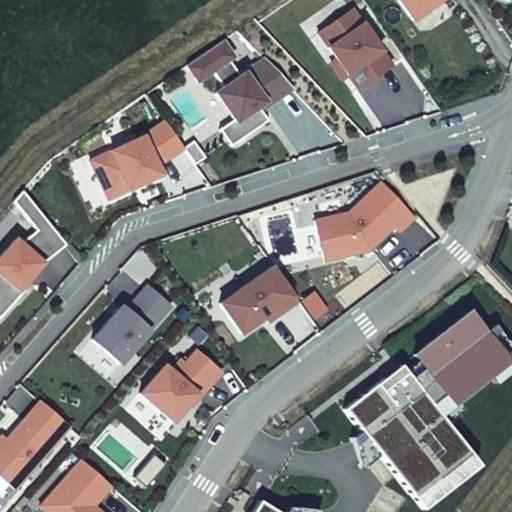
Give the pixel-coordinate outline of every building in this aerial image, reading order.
[(396,0),(411,19),(439,0),(396,0)] [(351,10),(317,34),(336,61),(346,76),(357,91),(391,67),(351,10)] [(233,121),(244,138),(266,122),(257,109),(263,104),(266,108),(293,90),(264,59),(238,75),(228,62),(233,58),(221,41),(185,66),(197,83),(212,73),(222,89),(214,95),(233,121)] [(346,76),(336,61),(331,64),(341,80),(346,76)] [(244,138),(233,121),(218,131),(229,148),(244,138)] [(89,162),(107,200),(160,176),(156,168),(183,150),(164,122),(142,137),(89,162)] [(310,222),(323,261),(345,257),(344,253),(353,251),(354,255),(367,252),(394,227),(399,233),(413,219),(380,184),(344,211),(310,222)] [(0,316),(14,301),(11,298),(19,289),(41,265),(64,246),(19,190),(10,200),(33,229),(18,244),(13,240),(0,254),(0,316)] [(275,310),(279,315),(297,302),(272,267),(219,305),(240,335),(264,319),(275,310)] [(141,283),(90,341),(118,365),(169,308),(141,283)] [(19,289),(11,298),(14,301),(22,292),(19,289)] [(279,315),(275,310),(264,319),(267,324),(279,315)] [(377,457),(407,495),(463,451),(443,425),(435,415),(453,401),(485,377),(504,362),(483,334),(466,313),(411,356),(416,362),(428,377),(414,388),(403,373),(397,366),(341,410),(358,432),(377,457)] [(504,362),(485,377),(492,384),(511,368),(511,351),(493,326),(483,334),(504,362)] [(141,396),(173,423),(188,406),(196,396),(199,398),(220,373),(194,351),(183,364),(179,361),(171,371),(166,367),(141,396)] [(403,373),(414,388),(428,377),(416,362),(403,373)] [(191,408),(199,398),(196,396),(188,406),(191,408)] [(435,415),(443,425),(461,411),(453,401),(435,415)] [(0,478),(13,490),(68,428),(39,402),(2,444),(0,446),(0,478)] [(377,457),(358,432),(350,439),(360,470),(377,457)] [(463,451),(407,495),(419,510),(476,466),(463,451)] [(92,511),(90,510),(93,507),(109,487),(80,461),(40,507),(45,511),(92,511)] [(274,511),(257,501),(250,511),(274,511)]
